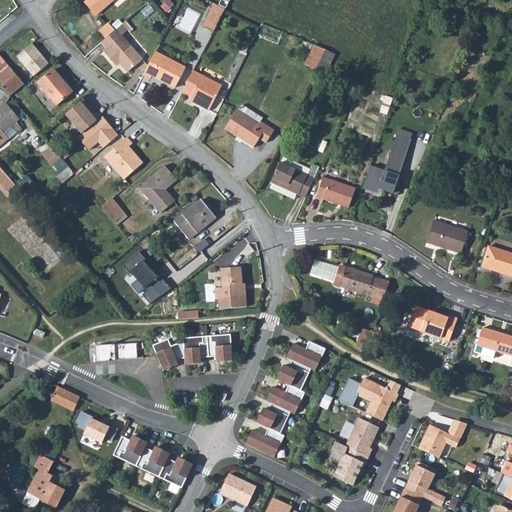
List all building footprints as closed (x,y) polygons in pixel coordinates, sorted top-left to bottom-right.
[(88,0),(98,12),(111,0),(88,0)] [(220,0),(219,0),(208,22),(219,28),(230,5),(220,0)] [(101,27),(108,36),(117,28),(111,20),(101,27)] [(259,32),(280,40),(283,30),(262,23),(259,32)] [(108,36),(104,38),(110,45),(106,49),(117,63),(121,59),(132,72),(146,60),(118,27),(117,28),(108,36)] [(29,45),(14,58),(31,78),(46,65),(29,45)] [(301,68),(312,74),(317,63),(322,54),(311,48),(301,68)] [(158,52),(147,74),(155,77),(156,75),(180,87),(190,67),(158,52)] [(0,62),(0,91),(7,99),(21,86),(0,62)] [(52,71),(36,84),(55,106),(70,93),(52,71)] [(196,73),(186,93),(201,101),(199,105),(213,113),(226,88),(196,73)] [(84,102),(69,115),(85,133),(103,119),(98,112),(95,114),(84,102)] [(8,109),(3,104),(0,106),(0,133),(3,132),(17,119),(8,109)] [(12,106),(8,109),(17,119),(21,115),(12,106)] [(241,107),(224,128),(250,149),(256,142),(265,149),(274,138),(257,124),(259,121),(241,107)] [(105,117),(103,119),(85,133),(80,137),(91,151),(100,143),(105,148),(120,136),(105,117)] [(402,129),(398,139),(412,144),(415,134),(402,129)] [(126,139),(104,157),(122,181),(142,165),(128,149),(131,146),(126,139)] [(398,139),(395,148),(409,153),(412,144),(398,139)] [(58,159),(48,148),(39,156),(49,167),(58,159)] [(374,160),(367,177),(396,188),(409,153),(395,148),(389,165),(374,160)] [(271,183),(272,183),(296,196),(303,199),(318,169),(312,165),(309,171),(305,176),(290,169),(280,164),(271,183)] [(294,164),(290,169),(305,176),(309,171),(294,164)] [(164,168),(139,189),(160,213),(174,202),(165,191),(175,182),(164,168)] [(72,175),(67,169),(63,173),(68,178),(72,175)] [(20,185),(7,170),(3,173),(0,175),(13,191),(20,185)] [(357,182),(325,170),(317,189),(349,202),(357,182)] [(296,196),(272,183),(269,189),(293,202),(296,196)] [(112,200),(101,209),(114,224),(125,215),(112,200)] [(200,202),(173,224),(187,241),(214,219),(200,202)] [(434,224),(428,245),(463,255),(469,234),(434,224)] [(511,258),(489,252),(482,273),(511,281),(511,258)] [(340,278),(345,259),(339,258),(339,260),(335,274),(334,276),(340,278)] [(340,278),(368,287),(377,289),(382,274),(374,271),(374,268),(345,259),(340,278)] [(151,302),(172,288),(144,260),(131,271),(148,290),(144,293),(151,302)] [(220,289),(213,290),(214,300),(216,300),(218,310),(245,307),(243,289),(240,289),(237,267),(218,269),(220,289)] [(368,287),(366,292),(382,297),(389,276),(382,274),(377,289),(368,287)] [(415,306),(409,326),(451,339),(458,316),(449,313),(448,316),(415,306)] [(179,311),(180,317),(200,315),(199,309),(179,311)] [(511,327),(483,319),(478,335),(485,337),(482,345),(495,349),(497,342),(511,346),(511,327)] [(368,342),(374,325),(363,322),(358,337),(368,343),(368,342)] [(380,324),(375,322),(374,325),(368,342),(374,344),(380,324)] [(230,363),(228,337),(180,342),(181,347),(173,347),(169,350),(165,342),(150,349),(160,374),(176,368),(174,362),(182,361),(183,367),(199,366),(198,361),(213,360),(214,365),(230,363)] [(274,386),(267,401),(272,403),(268,410),(264,408),(257,423),(269,428),(265,435),(253,429),(246,444),(274,457),(284,436),(280,434),(291,412),(295,414),(305,393),(301,391),(311,369),(315,371),(325,349),(310,342),(306,349),(294,343),(287,358),(292,360),(289,367),(284,365),(277,380),(289,385),(286,392),(274,386)] [(135,348),(92,350),(92,351),(93,350),(93,366),(92,366),(106,365),(121,364),(141,363),(141,362),(134,362),(133,349),(135,349),(135,348)] [(395,402),(399,394),(364,378),(362,383),(350,378),(340,398),(354,405),(358,395),(371,402),(366,413),(383,421),(387,411),(386,408),(390,400),(392,401),(395,402)] [(54,390),(47,403),(70,414),(76,401),(61,393),(54,390)] [(380,428),(359,418),(346,446),(348,447),(369,457),(373,449),(370,448),(380,428)] [(430,425),(419,448),(439,458),(446,443),(456,448),(460,439),(430,425)] [(118,442),(111,457),(179,489),(186,474),(190,466),(175,459),(173,463),(165,459),(167,455),(152,448),(150,452),(142,449),(145,444),(130,437),(128,442),(119,438),(118,442)] [(365,465),(369,457),(348,447),(334,477),(353,486),(363,464),(365,465)] [(40,450),(36,458),(49,464),(52,456),(40,450)] [(36,471),(24,495),(37,502),(36,503),(51,511),(61,492),(46,484),(49,477),(44,474),(49,464),(36,458),(30,469),(36,471)] [(420,487),(416,494),(423,497),(442,506),(446,498),(428,489),(437,471),(418,462),(408,482),(420,487)] [(247,506),(257,487),(229,473),(220,493),(247,506)] [(416,494),(405,488),(393,511),(416,511),(420,505),(419,505),(423,497),(416,494)] [(37,502),(24,495),(18,507),(28,511),(31,511),(36,503),(37,502)] [(297,511),(295,511),(293,511),(289,511),(292,507),(274,498),(267,511),(297,511)]
